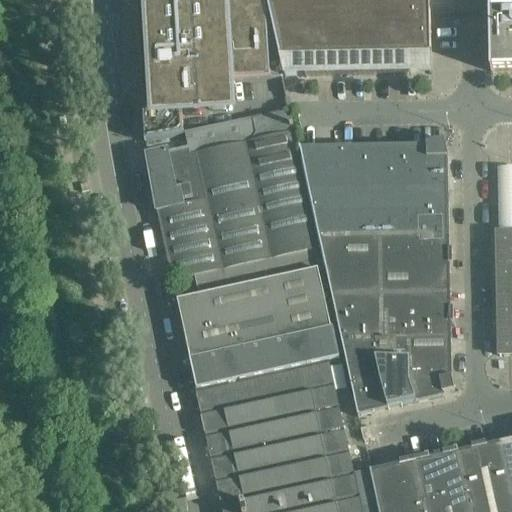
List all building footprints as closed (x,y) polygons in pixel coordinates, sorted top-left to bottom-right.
[(232,82),(283,79),(283,78),(265,0),(191,0),(139,1),(137,1),(138,15),(151,14),(154,71),(141,72),(142,83),(148,86),(148,94),(143,94),(146,145),(147,144),(184,137),(182,110),(234,107),(233,88),(232,82)] [(431,59),(430,12),(430,0),(265,0),(283,78),(285,77),(285,79),(286,79),(286,77),(306,77),(306,79),(307,79),(307,77),(411,75),(411,59),(431,59)] [(511,72),(511,0),(490,0),(492,73),(511,72)] [(322,252),(294,127),(291,113),(254,121),(257,136),(251,144),(190,158),(188,150),(148,159),(156,205),(174,283),(199,277),(322,252)] [(449,237),(447,161),(450,161),(445,143),(442,144),(428,147),(428,150),(334,151),(324,152),(324,176),(306,176),(320,239),(449,237)] [(324,176),(324,152),(301,152),(306,176),(324,176)] [(511,166),(509,167),(500,167),(501,237),(498,237),(500,358),(511,357),(511,166)] [(454,268),(453,253),(449,253),(449,237),(320,239),(332,297),(450,295),(450,268),(454,268)] [(332,331),(319,272),(178,303),(191,362),(332,331)] [(455,326),(454,312),(450,312),(450,295),(332,297),(339,330),(342,342),(451,340),(451,326),(455,326)] [(191,362),(198,393),(229,386),(284,374),(329,364),(346,360),(342,342),(339,330),(332,331),(191,362)] [(452,380),(451,340),(342,342),(346,360),(358,417),(444,398),(444,397),(456,394),(453,380),(452,380)] [(361,511),(329,364),(284,374),(300,447),(264,455),(274,497),(223,508),(223,511),(361,511)] [(300,447),(284,374),(229,386),(245,459),(264,455),(300,447)] [(245,459),(229,386),(198,393),(223,508),(274,497),(264,455),(245,459)] [(375,440),(373,428),(361,431),(364,443),(375,440)] [(511,444),(501,447),(511,497),(511,444)] [(511,511),(511,497),(501,447),(487,450),(487,446),(472,449),(473,453),(459,456),(457,456),(469,511),(511,511)] [(469,511),(457,456),(459,456),(458,452),(444,455),(444,459),(430,462),(429,458),(413,462),(414,466),(423,511),(469,511)] [(423,511),(414,466),(413,462),(401,465),(401,469),(371,475),(379,511),(423,511)]
